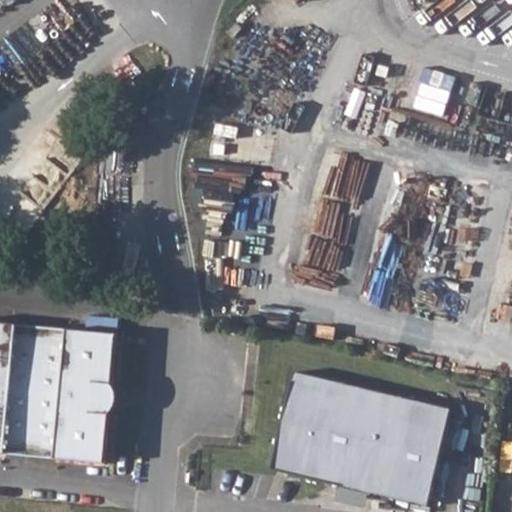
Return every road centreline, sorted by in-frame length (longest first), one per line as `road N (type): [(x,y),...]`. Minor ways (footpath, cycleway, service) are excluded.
road 1 (residential): [(168,511),(188,315),(160,174),(186,28)]
road 2 (unknown): [(0,471),(171,485),(321,511)]
road 3 (unknown): [(188,315),(0,286)]
